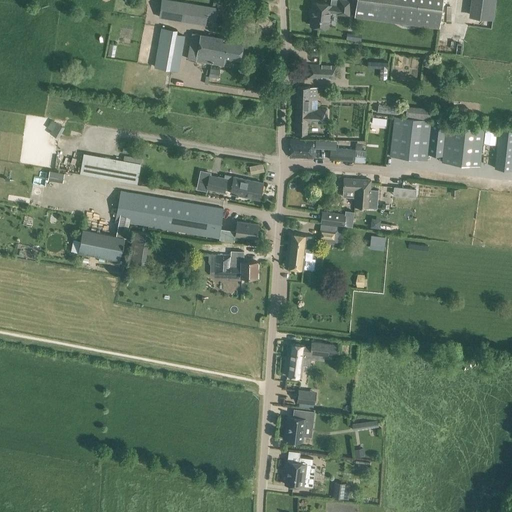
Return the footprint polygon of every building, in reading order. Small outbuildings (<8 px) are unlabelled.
[(161,0),(160,17),(206,22),(207,17),(215,18),(217,7),(186,3),(186,0),(178,0),(179,1),(169,0),(161,0)] [(331,4),(314,2),(311,25),(328,27),(330,11),(338,12),(338,13),(349,14),(350,0),(339,0),(339,5),(331,4)] [(356,0),(355,15),(440,26),(443,0),(356,0)] [(493,19),(495,0),(471,0),(469,16),(493,19)] [(155,65),(179,70),(185,35),(177,33),(178,30),(161,27),(155,65)] [(188,58),(223,65),(225,56),(240,59),(243,41),(192,32),(188,58)] [(362,33),(347,32),(346,39),(361,41),(362,33)] [(329,78),(336,79),(337,65),(330,64),(330,67),(323,66),(323,64),(309,63),(309,77),(322,78),(322,75),(329,76),(329,78)] [(209,75),(219,77),(221,69),(211,67),(209,75)] [(318,86),(298,86),(296,133),(308,133),(308,123),(312,123),(312,122),(321,122),(321,124),(327,124),(328,108),(317,108),(318,86)] [(390,156),(427,160),(427,153),(443,155),(442,161),(480,165),(484,126),(394,116),(390,156)] [(52,119),(47,127),(51,129),(50,132),(59,137),(65,126),(52,119)] [(495,167),(511,169),(511,128),(500,128),(495,167)] [(315,147),(315,139),(291,138),(290,157),(315,157),(315,147)] [(331,148),(330,159),(365,162),(366,150),(362,149),(355,149),(336,147),(331,147),(331,148)] [(104,155),(100,176),(137,183),(141,162),(104,155)] [(250,166),(251,173),(265,171),(263,163),(250,166)] [(48,178),(63,181),(64,173),(49,170),(48,178)] [(229,177),(210,173),(207,188),(226,192),(226,189),(231,190),(233,180),(229,179),(229,177)] [(234,176),(233,180),(231,190),(230,192),(260,198),(263,182),(234,176)] [(344,177),(343,188),(356,189),(356,197),(355,206),(377,207),(378,189),(370,188),(371,179),(344,177)] [(120,190),(115,219),(120,220),(130,222),(218,237),(224,208),(120,190)] [(307,199),(309,204),(314,204),(317,200),(314,196),(310,195),(307,199)] [(346,213),(344,225),(352,226),(354,211),(345,209),(345,213),(346,213)] [(345,213),(322,210),(321,222),(344,225),(346,213),(345,213)] [(236,230),(235,234),(257,237),(259,223),(237,220),(236,230)] [(82,228),(78,251),(121,259),(125,236),(125,235),(117,234),(82,228)] [(320,229),(319,238),(335,240),(336,231),(320,229)] [(128,261),(146,264),(151,233),(134,230),(128,261)] [(290,233),(286,266),(314,270),(315,258),(313,257),(313,255),(315,236),(290,233)] [(372,235),(371,245),(384,247),(385,237),(372,235)] [(231,254),(215,254),(215,272),(241,273),(241,276),(257,277),(257,261),(244,260),(244,250),(231,250),(231,254)] [(357,286),(364,286),(365,274),(358,274),(357,286)] [(290,343),(286,374),(301,376),(304,352),(328,355),(330,343),(312,341),(311,347),(305,346),(305,345),(290,343)] [(298,395),(297,402),(304,402),(315,404),(315,397),(307,396),(307,389),(298,388),(298,395)] [(289,415),(286,439),(302,441),(304,425),(312,426),(314,411),(306,410),(305,417),(289,415)] [(378,419),(352,423),(353,429),(379,425),(378,419)] [(287,469),(285,483),(304,486),(305,485),(313,486),(314,475),(306,474),(307,463),(313,464),(313,458),(299,456),(299,461),(286,460),(285,468),(287,469)] [(334,491),(333,496),(343,498),(345,484),(339,483),(338,491),(334,491)]
